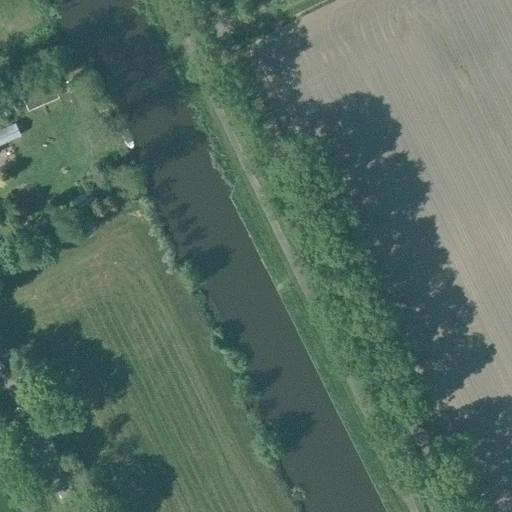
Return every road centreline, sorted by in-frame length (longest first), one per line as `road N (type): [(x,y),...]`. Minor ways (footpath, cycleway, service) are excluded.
road 1 (unclassified): [(205,0),(454,511)]
road 2 (tertiary): [(75,511),(0,346)]
